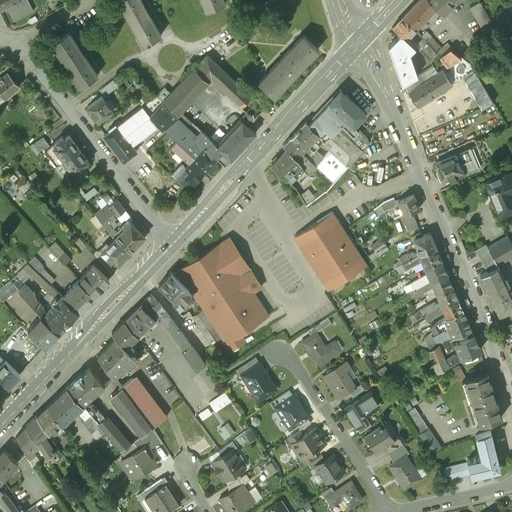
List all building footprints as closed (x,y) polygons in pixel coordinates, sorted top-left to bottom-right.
[(0,0),(0,10),(7,7),(14,21),(33,11),(27,0),(0,0)] [(141,0),(117,0),(142,44),(146,42),(147,43),(149,42),(148,40),(160,34),(141,0)] [(224,3),(223,0),(201,0),(206,10),(224,3)] [(416,0),(402,16),(415,29),(426,17),(434,8),(428,0),(416,0)] [(428,0),(434,8),(441,15),(454,0),(428,0)] [(491,22),(479,1),(469,7),(482,29),(491,22)] [(441,15),(434,8),(426,17),(451,47),(461,38),(441,15)] [(415,29),(402,16),(392,26),(396,30),(397,29),(406,38),(409,35),(414,29),(415,29)] [(426,43),(414,29),(409,35),(422,47),(426,43)] [(97,74),(69,31),(51,42),(79,85),(97,74)] [(405,39),(399,34),(387,46),(401,84),(403,83),(417,75),(409,52),(414,47),(406,39),(405,39)] [(302,35),(258,82),(273,96),(317,49),(302,35)] [(461,57),(449,48),(440,56),(447,65),(461,57)] [(263,107),(206,54),(194,67),(209,81),(211,78),(253,118),(263,107)] [(170,93),(162,102),(176,115),(177,115),(209,81),(194,67),(170,93)] [(424,80),(422,81),(432,96),(450,84),(440,69),(424,80)] [(492,101),(473,69),(461,77),(481,108),(492,101)] [(8,73),(0,79),(0,94),(4,99),(19,87),(8,73)] [(403,83),(407,90),(422,81),(424,80),(420,73),(417,75),(403,83)] [(422,81),(407,90),(417,105),(432,96),(422,81)] [(162,102),(170,93),(164,87),(155,95),(162,102)] [(142,106),(104,135),(123,161),(136,151),(132,145),(159,124),(149,115),(162,102),(155,95),(149,89),(137,99),(142,106)] [(354,100),(347,94),(346,95),(340,90),(328,101),(352,125),(358,119),(364,113),(353,102),(354,100)] [(102,97),(87,107),(98,121),(112,111),(102,97)] [(352,125),(328,101),(307,124),(317,134),(317,133),(329,150),(348,130),(352,125)] [(176,115),(162,102),(149,115),(159,124),(164,128),(176,115)] [(240,118),(216,145),(231,159),(255,132),(240,118)] [(352,135),(357,129),(355,127),(361,122),(358,119),(352,125),(348,130),(352,135)] [(307,124),(304,121),(289,137),(302,149),(306,145),(312,151),(314,149),(313,148),(316,144),(312,140),(317,134),(307,124)] [(195,157),(205,147),(188,131),(180,124),(170,135),(174,138),(181,145),(195,157)] [(225,165),(231,159),(216,145),(194,125),(188,131),(205,147),(216,158),(225,165)] [(348,130),(329,150),(347,165),(365,146),(366,144),(367,142),(366,140),(366,138),(365,137),(357,129),(352,135),(348,130)] [(56,166),(61,162),(78,149),(68,136),(64,140),(62,137),(49,147),(44,151),(56,166)] [(44,151),(49,147),(43,137),(33,143),(38,151),(42,148),(44,151)] [(302,149),(289,137),(282,145),(285,148),(295,157),(303,169),(307,173),(312,168),(300,152),(302,149)] [(176,150),(181,145),(174,138),(170,142),(172,144),(171,145),(176,150)] [(216,158),(205,147),(195,157),(181,145),(176,150),(190,163),(186,167),(188,170),(184,174),(193,182),(216,158)] [(295,157),(285,148),(270,164),(285,178),(290,172),(296,177),(303,169),(295,157)] [(436,155),(439,161),(455,154),(452,148),(436,155)] [(73,173),(77,170),(79,173),(86,168),(84,165),(88,162),(78,149),(61,162),(66,168),(68,167),(73,173)] [(439,161),(434,162),(438,170),(435,171),(439,181),(444,179),(445,182),(475,169),(470,156),(469,157),(466,149),(455,154),(439,161)] [(347,165),(329,150),(315,165),(333,181),(347,165)] [(511,171),(503,175),(502,175),(485,182),(489,192),(492,191),(502,216),(511,212),(511,197),(509,191),(511,189),(511,171)] [(84,172),(71,182),(75,187),(88,177),(84,172)] [(188,187),(193,182),(184,174),(179,179),(188,187)] [(304,199),(311,194),(307,188),(300,194),(304,199)] [(398,206),(402,215),(411,211),(419,208),(413,194),(397,202),(398,206)] [(102,223),(103,224),(115,214),(117,216),(125,209),(117,199),(109,205),(111,208),(101,216),(98,212),(95,214),(102,223)] [(398,206),(397,202),(387,206),(389,210),(398,206)] [(332,211),(293,237),(328,289),(367,263),(332,211)] [(417,227),(411,211),(402,215),(400,216),(407,231),(417,227)] [(145,235),(128,219),(116,233),(110,226),(106,228),(114,239),(128,253),(145,235)] [(419,254),(436,247),(429,232),(419,236),(418,234),(411,236),(417,251),(414,253),(411,251),(405,254),(408,260),(419,254)] [(229,235),(178,270),(232,350),(247,340),(243,333),(270,315),(255,293),(264,287),(229,235)] [(493,258),(511,247),(511,243),(507,236),(497,241),(487,246),(486,246),(493,258)] [(381,237),(370,244),(377,254),(388,247),(381,237)] [(128,253),(114,239),(109,244),(106,242),(99,250),(101,252),(101,253),(113,264),(115,261),(118,264),(128,253)] [(63,251),(55,242),(49,248),(54,254),(57,256),(63,251)] [(511,247),(493,258),(486,246),(487,246),(485,243),(474,250),(488,271),(498,266),(497,264),(511,255),(511,247)] [(424,267),(441,260),(436,247),(419,254),(408,260),(411,266),(418,262),(418,260),(421,259),(424,267)] [(57,256),(63,264),(69,259),(63,251),(57,256)] [(53,261),(59,268),(63,264),(57,256),(54,254),(52,255),(55,259),(53,261)] [(33,256),(27,262),(42,277),(46,272),(44,266),(33,256)] [(413,289),(419,286),(430,280),(446,273),(441,260),(424,267),(428,275),(425,277),(425,275),(408,284),(409,287),(412,286),(413,289)] [(57,300),(61,295),(48,282),(42,277),(27,262),(22,267),(57,300)] [(93,264),(77,280),(93,295),(108,279),(93,264)] [(505,281),(498,266),(488,271),(480,275),(502,322),(511,317),(511,291),(510,293),(508,288),(510,287),(507,280),(505,281)] [(42,277),(48,282),(52,278),(46,272),(42,277)] [(188,288),(170,272),(159,284),(174,298),(181,292),(186,297),(191,293),(188,288)] [(435,293),(452,286),(446,273),(430,280),(419,286),(422,292),(429,288),(430,285),(432,284),(435,293)] [(13,283),(18,288),(23,283),(19,277),(13,283)] [(0,298),(2,301),(18,288),(13,283),(10,279),(0,287),(0,298)] [(93,295),(77,280),(62,296),(78,311),(93,295)] [(62,296),(61,295),(57,300),(45,312),(43,309),(44,306),(34,296),(34,293),(24,282),(23,283),(18,288),(40,314),(42,315),(59,331),(78,311),(62,296)] [(413,297),(422,292),(419,286),(413,289),(412,290),(413,292),(411,294),(413,297)] [(419,310),(423,316),(441,305),(457,299),(452,286),(435,293),(439,301),(435,302),(435,301),(419,310)] [(151,293),(124,319),(138,335),(159,314),(172,332),(178,327),(164,309),(156,299),(151,293)] [(446,317),(462,310),(457,299),(441,305),(423,316),(426,321),(440,313),(441,311),(443,310),(446,317)] [(221,338),(202,309),(192,316),(210,345),(221,338)] [(445,325),(446,323),(452,337),(470,329),(462,310),(446,317),(444,318),(429,327),(431,330),(428,332),(430,335),(430,334),(445,325)] [(42,315),(40,314),(27,328),(45,346),(59,331),(42,315)] [(311,335),(315,332),(330,323),(327,317),(307,330),(311,335)] [(138,335),(124,319),(117,326),(111,331),(116,336),(134,356),(137,353),(129,343),(138,335)] [(205,364),(178,327),(172,332),(171,333),(183,349),(181,351),(195,371),(205,364)] [(334,341),(325,347),(315,332),(311,335),(300,342),(316,365),(339,350),(334,341)] [(430,349),(437,345),(430,334),(430,335),(423,339),(430,349)] [(455,343),(459,355),(454,355),(445,361),(447,367),(461,358),(479,351),(473,335),(455,343)] [(116,336),(98,354),(113,376),(135,358),(134,356),(116,336)] [(447,367),(445,361),(437,345),(430,349),(428,351),(437,373),(447,367)] [(240,374),(258,363),(255,358),(256,357),(255,356),(233,371),(237,376),(240,374)] [(20,375),(4,359),(0,362),(0,377),(8,386),(20,375)] [(346,360),(323,375),(337,398),(348,391),(355,386),(346,371),(351,368),(346,360)] [(276,389),(259,362),(258,363),(240,374),(258,401),(276,389)] [(104,385),(89,367),(67,386),(82,404),(90,414),(98,422),(104,417),(91,402),(89,404),(85,400),(104,385)] [(486,371),(468,377),(465,379),(472,401),(494,394),(486,371)] [(122,387),(147,421),(157,413),(132,379),(122,387)] [(122,387),(118,382),(112,386),(112,391),(113,393),(112,394),(127,414),(126,415),(141,435),(152,427),(147,421),(122,387)] [(355,386),(348,391),(351,397),(364,388),(360,382),(355,386)] [(67,386),(47,404),(61,424),(82,404),(67,386)] [(276,398),(279,404),(292,395),(289,390),(276,398)] [(215,411),(230,401),(224,391),(209,401),(215,411)] [(369,393),(344,409),(348,415),(356,427),(367,420),(363,414),(378,405),(373,397),(372,398),(369,393)] [(279,404),(275,407),(289,429),(297,424),(307,417),(308,416),(294,394),(292,395),(279,404)] [(494,394),(472,401),(479,425),(482,423),(501,417),(498,404),(494,394)] [(61,424),(47,404),(36,415),(47,431),(51,428),(55,434),(57,432),(58,434),(64,429),(61,424)] [(98,422),(90,414),(81,421),(96,439),(105,432),(98,422)] [(47,431),(36,415),(25,426),(40,448),(45,457),(54,451),(43,434),(47,431)] [(120,432),(106,416),(104,417),(98,422),(105,432),(121,451),(130,444),(120,432)] [(307,417),(297,424),(300,429),(310,423),(307,417)] [(367,420),(356,427),(359,432),(370,425),(367,420)] [(218,428),(226,438),(235,430),(227,421),(218,428)] [(384,424),(365,436),(375,453),(384,447),(394,440),(394,439),(391,441),(382,427),(384,425),(384,424)] [(25,426),(16,436),(25,450),(23,451),(29,459),(36,455),(34,452),(40,448),(25,426)] [(141,435),(133,441),(138,449),(145,445),(146,448),(160,439),(152,427),(141,435)] [(303,436),(294,441),(304,458),(313,452),(326,444),(315,427),(303,436)] [(428,429),(419,434),(422,440),(431,434),(428,429)] [(287,438),(290,444),(294,441),(303,436),(299,430),(287,438)] [(490,430),(474,436),(478,451),(474,458),(466,460),(470,476),(488,472),(488,469),(491,468),(491,471),(500,469),(498,460),(495,461),(494,458),(497,458),(490,430)] [(388,454),(403,444),(399,437),(394,440),(384,447),(388,454)] [(233,448),(233,449),(236,447),(232,440),(219,450),(218,451),(221,456),(233,448)] [(290,444),(301,460),(304,458),(294,441),(290,444)] [(437,443),(427,449),(430,453),(440,447),(437,443)] [(394,463),(405,455),(406,456),(409,453),(403,444),(388,454),(394,463)] [(138,449),(120,460),(127,471),(131,469),(135,476),(155,463),(146,448),(145,445),(138,449)] [(18,461),(4,448),(0,452),(0,475),(2,478),(18,461)] [(221,456),(212,462),(215,467),(214,468),(218,474),(219,473),(224,480),(245,467),(233,449),(233,448),(221,456)] [(308,463),(317,457),(313,452),(304,458),(301,460),(304,465),(308,463)] [(316,467),(315,466),(325,460),(321,454),(317,457),(308,463),(312,469),(316,467)] [(325,460),(315,466),(316,467),(320,472),(318,473),(325,483),(343,472),(336,462),(337,461),(333,454),(325,460)] [(394,463),(388,466),(403,489),(420,478),(406,456),(405,455),(394,463)] [(447,479),(469,473),(467,464),(442,470),(447,479)] [(233,490),(242,484),(243,484),(250,480),(246,473),(229,484),(233,490)] [(147,495),(165,483),(162,479),(144,490),(147,495)] [(334,491),(326,496),(335,511),(341,511),(362,499),(350,481),(334,491)] [(167,482),(165,484),(165,483),(147,495),(155,508),(153,510),(153,511),(164,511),(180,502),(167,482)] [(233,490),(219,499),(227,511),(237,511),(254,501),(243,484),(242,484),(233,490)] [(326,496),(334,491),(331,486),(321,493),(324,498),(326,496)] [(18,510),(6,495),(2,491),(0,493),(0,499),(9,511),(25,511),(24,510),(22,507),(18,510)] [(288,511),(282,502),(265,511),(288,511)]
